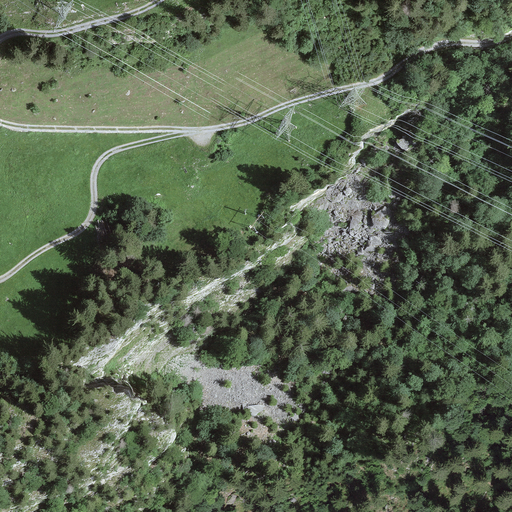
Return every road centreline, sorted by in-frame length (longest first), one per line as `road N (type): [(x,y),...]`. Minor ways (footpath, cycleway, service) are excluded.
road 1 (track): [(191,126),(358,80),(432,49),(511,36)]
road 2 (track): [(191,126),(105,152),(84,216),(0,275)]
road 3 (track): [(0,119),(191,126)]
road 4 (track): [(142,0),(60,28),(0,37)]
